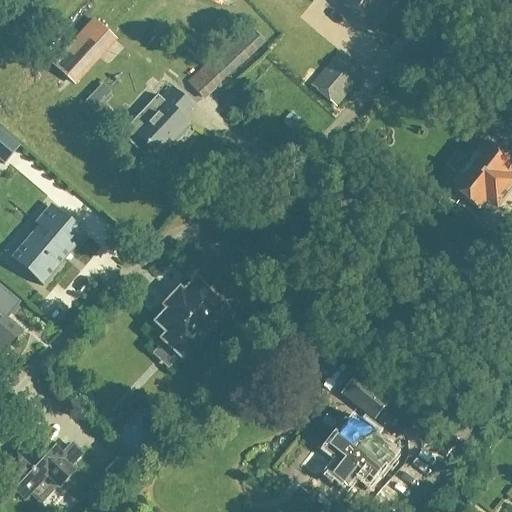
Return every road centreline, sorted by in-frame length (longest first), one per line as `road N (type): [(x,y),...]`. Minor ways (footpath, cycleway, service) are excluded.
road 1 (unclassified): [(0,410),(147,262),(304,159),(348,119),(427,0)]
road 2 (tertiary): [(409,511),(511,380)]
